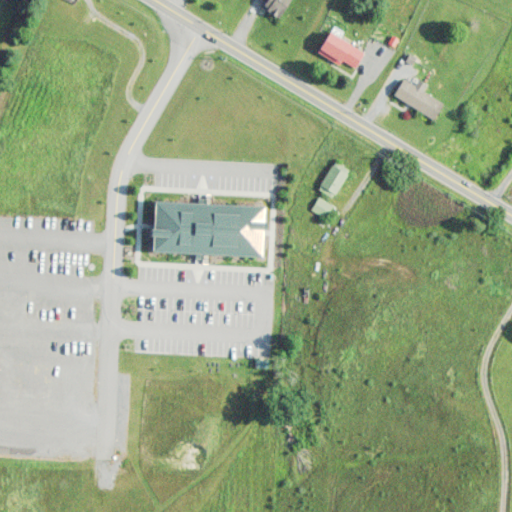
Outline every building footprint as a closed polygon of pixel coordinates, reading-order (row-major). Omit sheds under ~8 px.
[(277,18),(289,0),(264,0),(260,7),(277,18)] [(317,51),(352,72),(363,53),(328,32),(317,51)] [(442,104),(422,91),(426,86),(413,77),(409,82),(403,78),(392,95),(431,121),(442,104)] [(316,190),(332,199),(347,172),(332,163),(316,190)] [(331,206),(318,198),(310,210),(323,219),(331,206)] [(264,208),(151,203),(150,240),(155,240),(154,254),(199,256),(198,262),(261,265),(264,208)]
